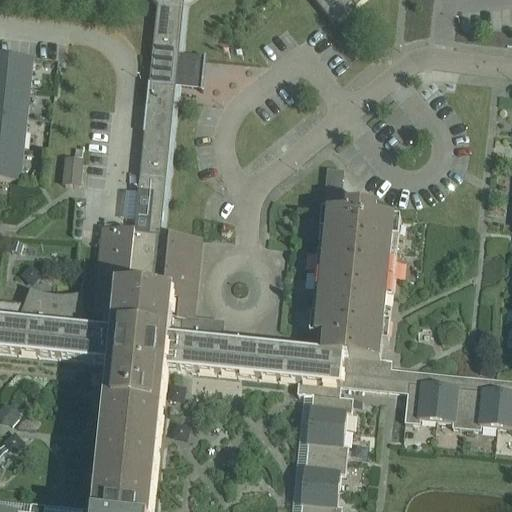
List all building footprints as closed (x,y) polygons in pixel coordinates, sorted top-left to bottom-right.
[(149,0),(157,9),(149,86),(147,101),(146,108),(143,136),(144,136),(139,188),(138,194),(134,234),(149,236),(161,237),(163,219),(165,202),(169,202),(170,191),(166,190),(167,183),(167,178),(172,178),(173,167),(168,166),(169,162),(170,154),(174,154),(175,143),(171,142),(176,92),(178,77),(194,79),(195,79),(196,64),(179,62),(180,57),(185,6),(191,0),(311,0),(331,24),(335,20),(338,25),(351,14),(348,10),(352,6),(356,10),(368,0),(149,0)] [(0,182),(20,184),(22,169),(17,168),(20,136),(25,136),(27,122),(28,108),(23,108),(27,75),(31,76),(33,60),(0,57),(0,182)] [(201,154),(201,142),(183,141),(183,154),(201,154)] [(64,188),(70,188),(79,189),(81,163),(67,162),(64,188)] [(0,356),(111,367),(96,511),(151,511),(166,373),(298,387),(297,399),(303,400),(313,401),(313,399),(340,402),(341,390),(408,397),(409,388),(410,375),(384,373),(385,365),(386,366),(386,364),(380,364),(382,345),(388,345),(390,326),(384,325),(386,301),(392,302),(394,284),(396,265),(390,264),(392,240),(399,241),(401,221),(376,219),(377,211),(348,208),(347,216),(322,213),(320,233),(326,233),(324,257),(318,257),(314,294),(320,294),(318,318),(312,318),(310,337),(324,339),(322,358),(220,348),(221,340),(202,338),(201,346),(180,344),(183,323),(194,324),(202,241),(161,237),(149,236),(134,234),(102,231),(94,314),(105,315),(102,336),(0,325),(0,356)] [(67,305),(67,285),(11,286),(12,306),(67,305)] [(409,388),(408,397),(405,427),(420,429),(420,424),(453,428),(452,432),(481,435),(481,430),(511,433),(511,385),(485,383),(485,384),(479,383),(479,382),(410,375),(409,388)] [(313,401),(303,400),(292,511),(341,511),(338,511),(341,479),(346,480),(349,451),(344,451),(345,435),(347,418),(352,419),(353,403),(340,402),(313,399),(313,401)]
